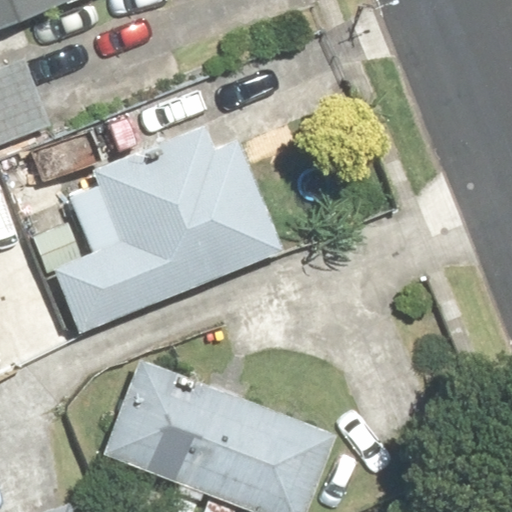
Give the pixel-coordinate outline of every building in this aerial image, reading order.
[(0,0),(0,26),(74,0),(0,0)] [(0,63),(0,146),(53,125),(24,54),(0,63)] [(285,254),(271,215),(307,202),(286,144),(250,157),(244,139),(204,153),(195,129),(97,165),(103,183),(66,196),(74,220),(41,232),(76,329),(285,254)] [(102,458),(177,485),(166,511),(237,511),(239,507),(253,511),(308,511),(339,428),(138,357),(102,458)] [(67,511),(64,502),(36,511),(67,511)]
